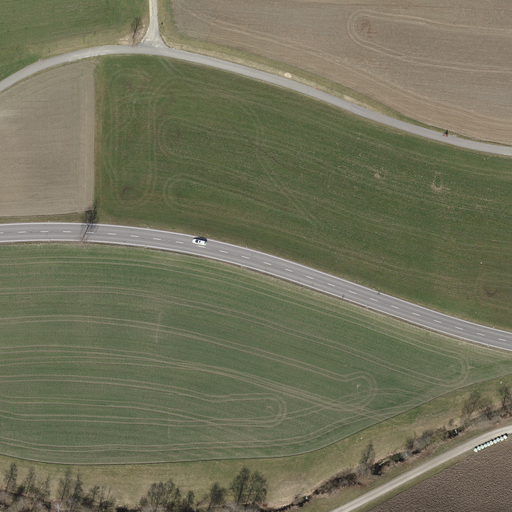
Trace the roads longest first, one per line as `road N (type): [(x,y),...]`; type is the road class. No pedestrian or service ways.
road 1 (track): [(0,87),(57,60),(153,48),(274,79),(392,124),(511,152)]
road 2 (secondary): [(511,343),(177,243),(98,233),(0,236)]
road 3 (track): [(511,433),(345,511)]
